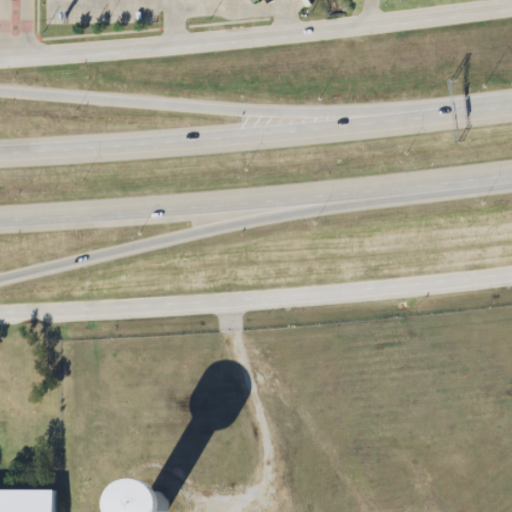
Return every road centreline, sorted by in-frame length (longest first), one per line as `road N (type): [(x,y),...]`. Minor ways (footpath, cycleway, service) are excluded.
road 1 (secondary): [(511,4),(0,60)]
road 2 (motorway): [(511,105),(0,153)]
road 3 (motorway): [(0,221),(361,197),(511,177)]
road 4 (secondary): [(0,310),(511,271)]
road 5 (motorway): [(511,97),(250,114),(0,94)]
road 6 (motorway): [(0,281),(361,197)]
